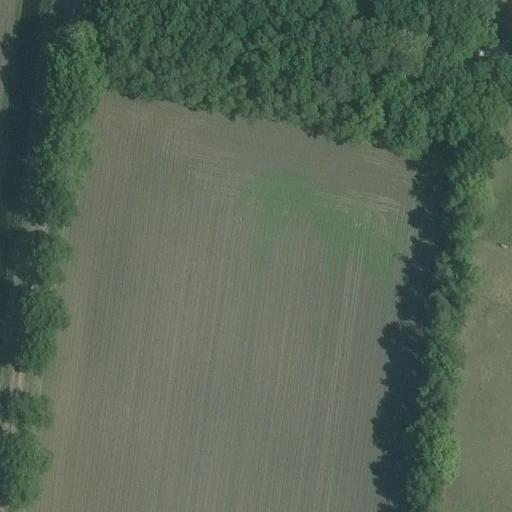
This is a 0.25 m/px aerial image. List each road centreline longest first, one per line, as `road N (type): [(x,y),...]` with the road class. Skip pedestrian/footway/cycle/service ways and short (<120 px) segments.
road 1 (track): [(66,0),(0,483)]
road 2 (track): [(162,0),(511,79)]
